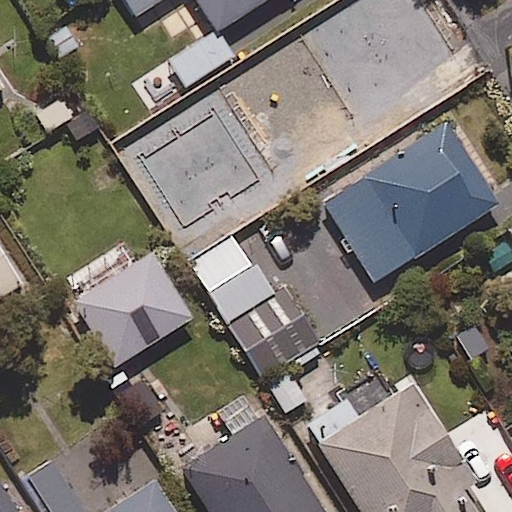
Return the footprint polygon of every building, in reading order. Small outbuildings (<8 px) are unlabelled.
[(218,32),(267,0),(123,0),(135,18),(162,0),(196,0),(217,33),(218,32)] [(415,67),(371,0),(357,0),(248,72),(296,145),(415,67)] [(217,33),(168,61),(183,87),(233,58),(218,32),(217,33)] [(499,206),(447,124),(323,202),(374,284),(499,206)] [(273,296),(229,236),(183,269),(287,414),(307,400),(287,372),(327,344),(286,287),(273,296)] [(0,298),(21,286),(0,253),(0,298)] [(192,320),(153,255),(72,304),(111,369),(192,320)] [(479,488),(413,385),(360,419),(347,398),(304,426),(358,511),(473,511),(464,497),(479,488)] [(324,511),(264,418),(181,471),(208,511),(324,511)] [(83,511),(52,463),(28,479),(49,511),(83,511)] [(0,511),(14,511),(1,482),(0,482),(0,511)] [(174,511),(156,483),(110,511),(174,511)]
